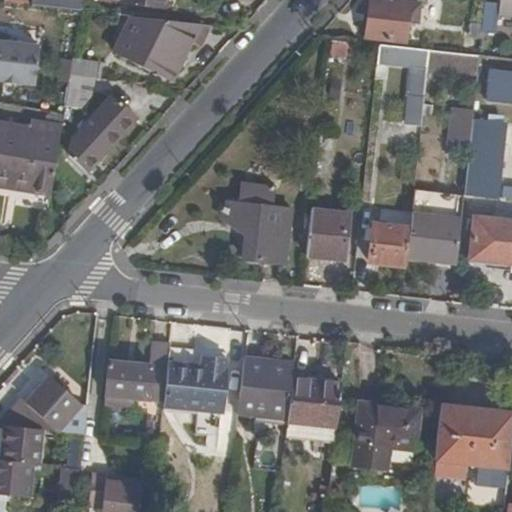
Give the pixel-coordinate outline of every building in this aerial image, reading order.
[(55,8),(80,11),(81,0),(28,0),(28,5),(55,8)] [(424,0),(398,0),(398,2),(380,0),(370,0),(366,38),(405,42),(408,22),(415,22),(418,4),(424,5),(424,0)] [(511,0),(503,0),(502,16),(511,17),(511,0)] [(502,16),(484,13),(482,34),(499,37),(502,16)] [(200,26),(199,24),(128,16),(116,52),(171,80),(200,26)] [(38,46),(0,41),(0,80),(34,84),(38,46)] [(347,45),(330,43),(328,57),(346,59),(347,45)] [(429,50),(379,44),(377,64),(409,67),(428,69),(429,50)] [(69,78),(99,81),(100,63),(72,59),(69,78)] [(406,97),(425,99),(428,69),(409,67),(406,97)] [(511,72),(491,70),(489,89),(511,91),(511,72)] [(87,171),(136,114),(114,94),(76,136),(70,156),(87,171)] [(450,108),(446,140),(466,142),(469,110),(450,108)] [(26,185),(50,189),(60,128),(1,119),(0,125),(0,170),(27,174),(26,184),(26,185)] [(506,124),(473,120),(465,196),(498,199),(506,124)] [(0,180),(26,184),(27,174),(0,170),(0,180)] [(244,237),(242,259),(283,265),(290,211),(268,209),(270,189),(239,186),(237,205),(228,204),(221,212),(222,220),(244,237)] [(311,209),(306,255),(342,259),(347,215),(311,209)] [(406,225),(408,213),(382,209),(380,221),(406,225)] [(462,223),(412,217),(410,229),(407,260),(457,266),(462,223)] [(471,261),(511,265),(511,224),(476,220),(471,261)] [(369,262),(406,267),(407,260),(410,229),(374,224),(369,262)] [(511,273),(511,265),(471,261),(471,269),(511,273)] [(203,368),(203,356),(169,354),(168,366),(203,368)] [(206,413),(216,359),(203,356),(203,368),(168,366),(168,369),(164,403),(164,409),(206,413)] [(216,359),(206,413),(219,413),(224,360),(216,359)] [(168,369),(110,362),(106,396),(133,399),(164,403),(168,369)] [(243,364),(237,412),(288,418),(293,381),(294,376),(267,373),(268,367),(243,364)] [(294,376),(294,370),(268,367),(267,373),(294,376)] [(83,434),(86,407),(79,405),(48,378),(25,404),(19,399),(0,419),(0,427),(3,427),(41,431),(46,431),(83,434)] [(288,418),(288,426),(336,430),(341,387),(293,381),(288,418)] [(106,396),(105,405),(132,408),(133,399),(106,396)] [(509,471),(511,440),(511,416),(440,408),(434,463),(509,471)] [(416,415),(361,409),(355,468),(383,470),(385,449),(412,452),(416,415)] [(0,462),(31,465),(35,466),(37,466),(41,431),(3,427),(0,457),(0,462)] [(43,467),(46,431),(41,431),(37,466),(43,467)] [(68,459),(80,461),(82,440),(70,439),(68,459)] [(149,457),(150,443),(139,442),(138,456),(149,457)] [(0,496),(28,499),(31,465),(0,462),(0,496)] [(134,511),(137,488),(105,485),(105,478),(91,477),(88,508),(103,510),(102,511),(134,511)]
